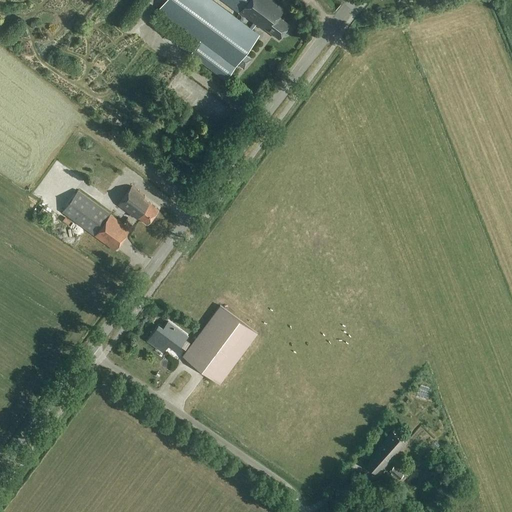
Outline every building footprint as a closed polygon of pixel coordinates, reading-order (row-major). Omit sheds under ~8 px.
[(285,9),(273,0),(157,0),(155,2),(160,6),(157,9),(200,41),(190,53),(225,80),(258,35),(212,0),(221,0),(239,13),(240,11),(263,29),(265,28),(279,38),(289,24),(279,16),(285,9)] [(214,110),(220,113),(226,101),(207,93),(199,109),(212,115),(214,110)] [(100,188),(108,193),(112,187),(104,182),(100,188)] [(147,224),(158,209),(143,198),(144,196),(131,186),(117,205),(137,219),(138,218),(147,224)] [(130,229),(77,191),(58,218),(65,223),(69,218),(94,236),(91,239),(97,243),(100,240),(114,250),(130,229)] [(220,383),(258,333),(221,306),(191,345),(185,339),(188,336),(168,321),(163,328),(158,325),(147,339),(161,350),(167,343),(177,351),(181,345),(188,351),(184,356),(220,383)] [(421,393),(431,397),(435,388),(424,384),(421,393)] [(382,469),(405,442),(392,431),(369,458),(371,459),(366,465),(375,473),(380,467),(382,469)] [(398,479),(403,474),(394,465),(389,470),(398,479)] [(355,506),(362,498),(354,491),(346,499),(355,506)]
